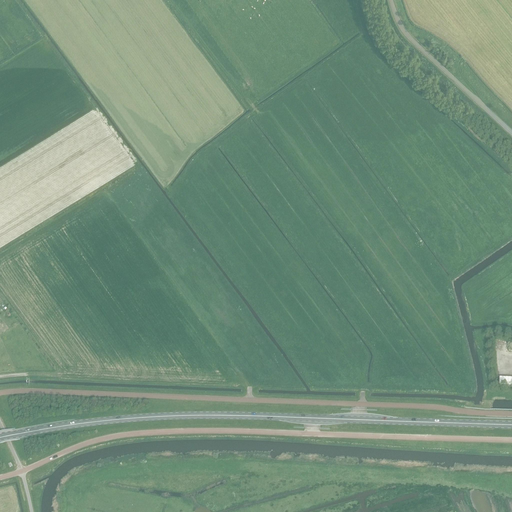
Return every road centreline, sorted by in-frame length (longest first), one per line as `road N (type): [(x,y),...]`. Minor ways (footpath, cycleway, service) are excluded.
road 1 (primary): [(0,437),(190,415),(511,424)]
road 2 (unclassified): [(0,392),(511,413)]
road 3 (unclassified): [(21,471),(81,444),(153,431),(511,440)]
road 4 (unclassified): [(511,133),(417,44),(390,0)]
